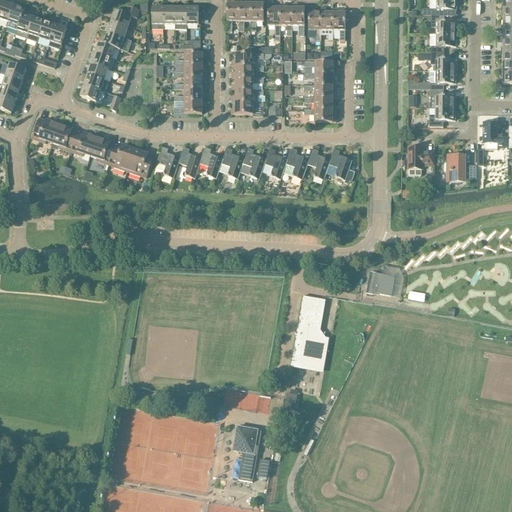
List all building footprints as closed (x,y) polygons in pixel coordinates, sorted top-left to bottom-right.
[(430,0),(430,9),(423,9),(423,17),(431,17),(444,18),(444,11),(456,11),(455,0),(430,0)] [(511,9),(511,0),(503,0),(503,10),(511,9)] [(239,23),(239,5),(239,1),(237,1),(237,3),(234,3),(234,5),(227,5),(227,23),(227,33),(232,33),(232,23),(239,23)] [(251,23),(251,5),(251,1),(249,1),(249,3),(246,3),(246,5),(239,5),(239,23),(239,33),(244,33),(244,23),(251,23)] [(264,23),(264,5),(263,5),(263,2),(261,2),(261,3),(258,3),(258,5),(251,5),(251,23),(251,34),(256,34),(256,23),(264,23)] [(0,20),(9,23),(14,6),(4,3),(0,13),(0,20)] [(137,20),(139,12),(142,5),(127,8),(124,16),(115,13),(111,24),(127,29),(131,18),(137,20)] [(19,27),(23,15),(24,15),(26,10),(14,6),(9,23),(7,28),(17,32),(19,27)] [(280,10),(273,10),(273,7),(270,7),(270,6),(268,6),(268,10),(267,10),(267,27),(275,28),(275,38),(280,38),(280,28),(280,10)] [(292,28),(292,10),(285,10),(285,7),(283,7),(283,6),(280,6),(280,10),(280,28),(287,28),(287,38),(292,38),(292,28)] [(295,6),(292,6),(292,10),(292,28),(299,27),(299,38),(304,38),(304,28),(304,10),(297,10),(297,7),(295,7),(295,6)] [(164,9),(152,9),(152,26),(152,31),(164,31),(164,27),(164,9)] [(175,27),(175,9),(164,9),(164,27),(175,27)] [(187,27),(187,9),(175,9),(175,27),(187,27)] [(198,27),(199,9),(187,9),(187,27),(198,27)] [(511,20),(511,9),(503,10),(503,20),(511,20)] [(321,14),(314,14),(314,11),(311,11),(311,10),(309,10),(309,14),(308,14),(308,32),(316,32),(316,43),(321,43),(321,32),(321,14)] [(333,14),(326,14),(326,12),(323,12),(323,11),(321,10),(321,14),(321,32),(328,32),(328,43),(333,43),(333,33),(333,14)] [(345,33),(345,14),(338,14),(338,12),(335,12),(335,11),(333,11),(333,14),(333,33),(340,33),(340,43),(345,43),(345,33)] [(27,40),(28,35),(34,19),(24,15),(23,15),(19,27),(17,32),(18,32),(16,37),(27,40)] [(456,36),(456,24),(444,24),(444,18),(431,17),(431,29),(436,29),(436,36),(456,36)] [(28,35),(27,40),(38,44),(39,39),(45,23),(34,19),(28,35)] [(511,31),(511,20),(503,20),(503,31),(511,31)] [(50,43),(56,26),(45,23),(39,39),(50,43)] [(124,40),(127,29),(111,24),(107,35),(124,40)] [(60,51),(67,30),(56,26),(50,43),(48,47),(60,51)] [(511,42),(511,31),(503,31),(503,42),(511,42)] [(120,52),(124,40),(107,35),(104,45),(103,45),(115,49),(115,50),(120,52)] [(455,48),(456,36),(436,36),(429,36),(429,48),(431,48),(431,54),(444,55),(444,52),(454,52),(455,51),(455,48)] [(511,52),(511,42),(503,42),(503,53),(511,52)] [(111,60),(115,50),(115,49),(103,45),(104,45),(99,43),(95,55),(111,60)] [(511,63),(511,52),(503,53),(503,64),(511,63)] [(455,73),(455,61),(444,61),(444,55),(431,54),(431,66),(436,66),(436,73),(455,73)] [(108,71),(111,60),(95,55),(91,65),(108,71)] [(202,67),(202,61),(205,61),(205,58),(206,58),(206,55),(202,55),(185,55),(184,62),(174,62),(174,67),(184,67),(202,67)] [(233,65),(232,65),(232,68),(235,68),(253,68),(253,61),(263,61),(268,61),(271,58),(271,56),(263,56),(253,56),(235,55),(235,62),(233,62),(233,65)] [(55,70),(57,64),(44,60),(43,62),(42,66),(55,70)] [(333,70),(333,63),(315,63),(305,63),(305,69),(315,69),(315,75),(315,76),(332,76),(336,76),(336,73),(335,73),(335,70),(333,70)] [(511,74),(511,63),(503,64),(502,74),(511,74)] [(22,82),(26,71),(10,65),(6,76),(22,82)] [(104,82),(108,71),(91,65),(88,76),(104,82)] [(202,79),(202,73),(205,73),(205,70),(206,70),(206,67),(202,67),(184,67),(184,74),(174,74),(174,79),(184,79),(202,79)] [(253,80),(253,73),(263,73),(263,68),(253,68),(235,68),(235,75),(233,75),(233,77),(232,77),(232,80),(235,80),(253,80)] [(428,84),(423,84),(423,91),(430,91),(443,92),(443,85),(455,85),(455,73),(436,73),(430,73),(429,73),(429,84),(428,84)] [(511,85),(511,74),(502,74),(502,86),(511,85)] [(332,82),(332,76),(315,76),(315,75),(305,75),(305,81),(315,81),(315,88),(332,88),(336,88),(336,85),(335,85),(335,82),(332,82)] [(19,92),(22,82),(6,76),(2,87),(19,92)] [(100,93),(104,82),(88,76),(84,87),(100,93)] [(202,91),(202,85),(205,85),(205,82),(206,82),(206,79),(202,79),(184,79),(184,86),(174,86),(174,91),(184,91),(202,91)] [(253,92),(253,85),(263,85),(263,80),(253,80),(235,80),(235,87),(232,87),(232,89),(232,92),(235,92),(253,92)] [(0,98),(15,103),(19,92),(2,87),(0,93),(0,98)] [(105,94),(100,93),(84,87),(80,98),(101,106),(105,94)] [(332,94),(332,88),(315,88),(304,87),(304,93),(314,93),(314,100),(332,100),(336,100),(336,97),(335,97),(335,94),(332,94)] [(202,103),(202,97),(205,97),(205,94),(206,94),(206,91),(202,91),(184,91),(184,98),(174,98),(174,103),(184,103),(202,103)] [(455,110),(455,98),(443,98),(443,92),(430,91),(430,103),(429,103),(429,110),(435,110),(455,110)] [(232,101),(231,101),(231,104),(235,104),(253,104),(258,104),(258,97),(263,97),(263,92),(253,92),(235,92),(235,99),(232,99),(232,101)] [(116,114),(121,100),(115,97),(110,111),(116,114)] [(0,111),(11,115),(15,103),(0,98),(0,111)] [(332,107),(332,100),(314,100),(304,100),(304,105),(314,105),(314,111),(314,112),(332,112),(336,112),(336,109),(335,109),(335,107),(332,107)] [(202,116),(202,109),(204,109),(204,106),(206,106),(206,103),(202,103),(184,103),(184,110),(174,110),(174,115),(184,115),(184,116),(202,116)] [(253,116),(253,109),(263,109),(263,104),(258,104),(253,104),(235,104),(235,111),(232,110),(232,113),(231,113),(231,116),(235,116),(253,116)] [(455,122),(455,110),(435,110),(435,116),(429,116),(429,128),(443,129),(443,122),(455,122)] [(332,119),(332,112),(314,112),(314,111),(304,111),(304,116),(314,117),(314,124),(332,124),(336,124),(336,121),(335,121),(335,119),(332,119)] [(53,145),(59,125),(46,121),(46,123),(39,120),(32,141),(45,145),(46,142),(53,145)] [(498,136),(498,124),(483,124),(482,145),(485,145),(485,151),(497,151),(497,150),(503,150),(503,136),(498,136)] [(71,154),(78,134),(72,132),(73,130),(59,125),(53,145),(59,147),(58,150),(71,154)] [(90,158),(97,138),(84,134),(83,136),(78,134),(71,154),(83,158),(84,156),(90,158)] [(109,167),(115,147),(110,145),(111,143),(97,138),(90,158),(97,160),(96,163),(109,167)] [(127,173),(135,151),(122,147),(121,149),(115,147),(109,167),(127,173)] [(180,161),(180,160),(166,156),(168,151),(162,149),(156,165),(166,168),(163,177),(173,181),(178,165),(180,161)] [(200,165),(201,161),(188,156),(189,151),(183,149),(180,160),(180,161),(178,165),(188,168),(184,177),(195,181),(200,165)] [(223,161),(222,161),(209,156),(211,151),(205,149),(201,161),(200,165),(209,168),(206,178),(216,181),(221,165),(223,161)] [(244,161),(231,157),(232,152),(226,149),(222,161),(223,161),(221,165),(231,168),(227,178),(238,181),(243,166),(244,161)] [(434,167),(434,153),(422,153),(422,149),(408,149),(408,171),(409,171),(409,177),(410,178),(420,178),(421,177),(421,171),(422,171),(422,167),(434,167)] [(243,166),(240,174),(249,177),(249,178),(259,181),(264,166),(266,161),(265,161),(252,157),(254,152),(248,150),(244,161),(243,166)] [(286,166),(287,162),(287,161),(273,157),(275,152),(269,150),(265,161),(266,161),(264,166),(273,169),(270,178),(281,182),(283,175),(286,166)] [(309,162),(308,162),(295,157),(297,152),(291,150),(287,161),(287,162),(286,166),(283,175),(292,178),(302,182),(307,166),(309,162)] [(330,162),(316,157),(318,152),(312,150),(308,162),(309,162),(307,166),(316,169),(313,179),(323,182),(326,176),(329,167),(328,167),(330,162)] [(146,180),(153,160),(147,158),(148,156),(135,151),(127,173),(146,180)] [(329,167),(326,176),(335,179),(345,182),(344,184),(347,185),(351,183),(355,173),(349,171),(352,162),(338,158),(340,153),(334,151),(330,162),(328,167),(329,167)] [(476,181),(476,167),(465,167),(465,157),(447,157),(447,165),(444,165),(444,172),(447,172),(447,183),(465,183),(465,178),(469,178),(469,181),(476,181)] [(391,298),(394,278),(370,274),(366,294),(372,295),(372,294),(391,298)] [(316,338),(313,334),(317,331),(322,301),(302,297),(296,335),(295,335),(294,337),(295,337),(290,367),(320,372),(325,342),(315,340),(316,338)] [(287,395),(285,407),(295,409),(297,397),(287,395)] [(252,484),(261,433),(238,428),(233,452),(243,454),(238,481),(252,484)] [(271,458),(261,456),(258,474),(268,476),(271,458)]
